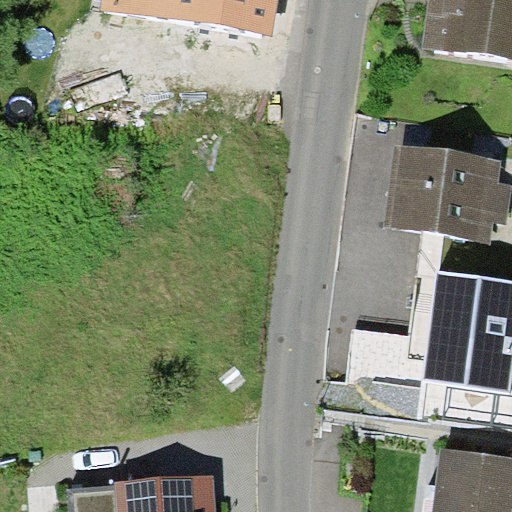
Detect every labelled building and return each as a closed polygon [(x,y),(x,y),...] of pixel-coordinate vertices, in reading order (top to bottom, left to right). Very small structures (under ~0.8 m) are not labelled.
[(101,0),(100,8),(271,36),(277,0),(101,0)] [(511,0),(427,0),(421,48),(511,60),(511,0)] [(503,158),(396,143),(384,228),(490,243),(494,221),(507,223),(511,186),(499,184),(503,158)] [(511,372),(511,281),(437,271),(422,382),(509,394),(511,372)] [(511,511),(511,458),(442,448),(433,511),(511,511)] [(216,511),(213,475),(115,483),(115,486),(68,489),(69,511),(216,511)]
